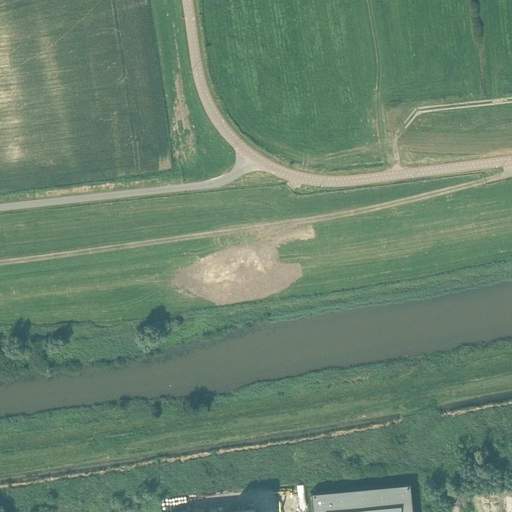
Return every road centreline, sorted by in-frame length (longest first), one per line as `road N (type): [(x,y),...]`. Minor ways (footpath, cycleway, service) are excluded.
road 1 (unclassified): [(511,161),(334,182),(292,176),(252,157)]
road 2 (tertiary): [(252,157),(224,182),(0,207)]
road 3 (tertiary): [(252,157),(221,128),(202,92),(187,0)]
